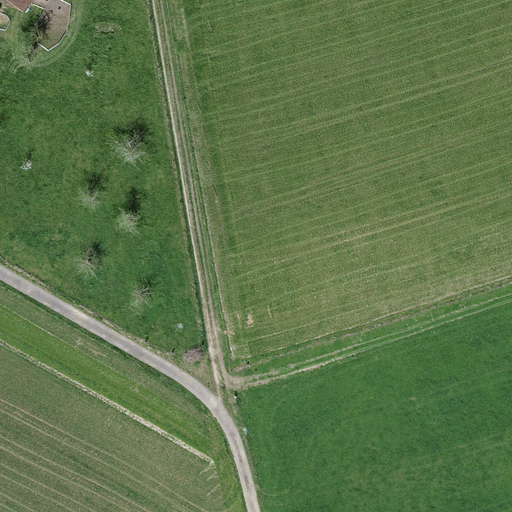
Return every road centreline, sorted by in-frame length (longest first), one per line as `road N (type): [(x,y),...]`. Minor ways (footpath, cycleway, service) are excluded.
road 1 (track): [(150,0),(216,407)]
road 2 (track): [(255,511),(247,469),(213,401),(0,268)]
